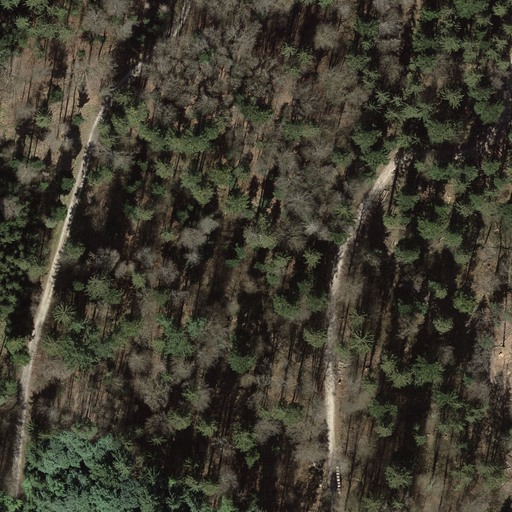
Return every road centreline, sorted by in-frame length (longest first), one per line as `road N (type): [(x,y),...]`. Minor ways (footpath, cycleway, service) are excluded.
road 1 (track): [(189,0),(94,131),(26,373),(14,511)]
road 2 (track): [(511,79),(482,148),(401,155),(341,248),(330,342),(333,511)]
